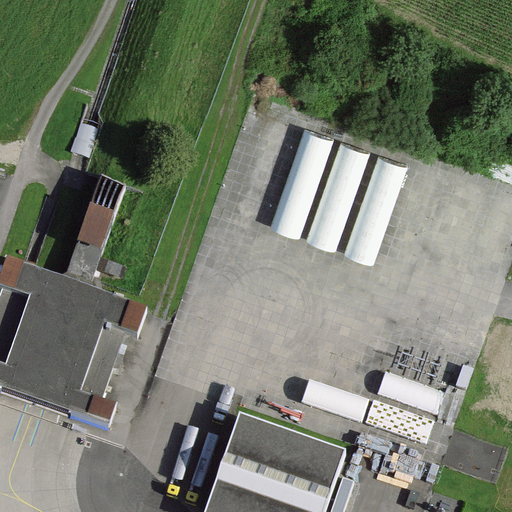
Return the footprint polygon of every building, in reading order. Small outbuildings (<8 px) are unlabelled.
[(119,0),(62,165),(74,175),(136,198),(203,0),(119,0)] [(236,211),(266,220),(298,120),(268,110),(236,211)] [(271,224),(302,234),(336,134),(305,124),(271,224)] [(350,223),(349,226),(382,235),(403,161),(340,143),(319,214),(350,223)] [(430,232),(451,172),(431,165),(410,225),(430,232)] [(438,247),(467,257),(492,186),(463,176),(438,247)] [(85,224),(63,289),(88,298),(97,273),(116,280),(120,268),(101,262),(125,195),(84,181),(71,219),(85,224)] [(511,194),(496,189),(470,259),(499,270),(511,233),(511,194)] [(0,393),(33,406),(107,431),(112,416),(101,412),(125,343),(134,346),(144,317),(132,313),(88,298),(63,289),(9,270),(0,296),(0,393)] [(385,365),(454,387),(474,324),(407,304),(398,334),(395,333),(385,365)] [(330,511),(353,447),(246,410),(211,511),(330,511)] [(418,511),(442,444),(380,424),(350,511),(418,511)] [(460,511),(465,501),(436,490),(427,511),(460,511)]
